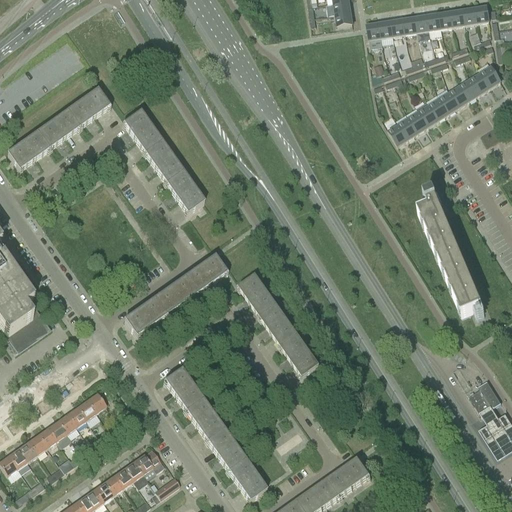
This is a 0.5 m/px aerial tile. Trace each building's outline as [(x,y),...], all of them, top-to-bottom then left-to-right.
[(325,0),(327,8),(333,8),(348,5),(347,0),(325,0)] [(333,8),(335,19),(350,17),(348,5),(333,8)] [(486,12),(474,14),(476,29),(488,27),(486,12)] [(474,14),(462,16),(464,30),(476,29),(474,14)] [(462,16),(450,17),(452,32),(464,30),(462,16)] [(350,17),(335,19),(337,32),(352,29),(350,17)] [(450,17),(438,19),(440,34),(452,32),(450,17)] [(438,19),(426,21),(428,36),(440,34),(438,19)] [(426,21),(414,23),(416,38),(428,36),(426,21)] [(414,23),(402,25),(404,40),(416,38),(414,23)] [(402,25),(390,27),(392,42),(404,40),(402,25)] [(390,27),(378,29),(381,49),(393,47),(392,42),(390,27)] [(378,29),(366,30),(367,36),(368,45),(369,53),(372,53),(372,55),(380,54),(379,52),(382,51),(381,49),(378,29)] [(477,36),(469,39),(474,53),(482,51),(480,46),(477,36)] [(381,70),(374,73),(376,78),(377,80),(381,79),(384,77),(381,70)] [(491,72),(480,79),(489,93),(500,87),(491,72)] [(505,73),(501,79),(506,83),(510,76),(505,73)] [(376,78),(370,79),(372,89),(383,85),(382,81),(381,79),(377,80),(376,78)] [(480,79),(470,85),(479,100),(489,93),(480,79)] [(470,85),(459,91),(469,106),(479,100),(470,85)] [(459,91),(449,98),(459,113),(469,106),(459,91)] [(96,96),(66,117),(67,118),(79,135),(79,134),(108,113),(109,114),(110,114),(98,97),(97,96),(96,96)] [(449,98),(439,104),(448,119),(459,113),(449,98)] [(436,99),(426,106),(429,111),(438,125),(448,119),(439,104),(436,99)] [(429,111),(419,117),(428,132),(438,125),(429,111)] [(66,117),(37,138),(37,140),(49,156),(50,156),(49,155),(78,134),(79,135),(67,118),(66,117)] [(138,118),(121,130),(121,131),(123,130),(144,159),(142,160),(143,161),(160,149),(160,148),(139,118),(140,118),(139,117),(138,118)] [(419,117),(408,123),(418,138),(428,132),(419,117)] [(408,123),(398,130),(407,145),(418,138),(408,123)] [(385,131),(384,131),(388,136),(397,151),(407,145),(398,130),(395,125),(385,131)] [(7,159),(6,160),(19,178),(20,178),(19,176),(48,155),(49,157),(49,156),(37,140),(37,138),(7,159)] [(160,149),(143,161),(144,160),(165,189),(164,190),(164,191),(181,179),(181,178),(160,148),(160,149)] [(181,179),(164,191),(165,190),(166,190),(186,219),(185,220),(185,221),(202,209),(203,208),(202,208),(181,178),(181,179)] [(461,323),(471,318),(476,317),(478,323),(484,320),(481,313),(479,314),(436,211),(441,209),(442,210),(442,209),(442,208),(441,208),(439,203),(440,203),(436,196),(432,198),(433,200),(423,204),(427,214),(417,218),(461,323)] [(185,282),(184,283),(196,301),(197,301),(196,300),(225,279),(226,280),(227,280),(214,262),(209,266),(198,273),(191,278),(185,282)] [(0,331),(7,342),(8,341),(8,342),(7,343),(7,344),(9,342),(15,353),(46,336),(32,311),(33,311),(33,310),(25,315),(24,314),(31,308),(0,264),(0,331)] [(255,282),(237,295),(239,294),(260,323),(260,324),(258,325),(259,325),(275,313),(276,312),(255,282),(256,282),(255,282)] [(154,304),(166,322),(167,322),(166,321),(195,300),(196,301),(184,283),(168,294),(161,299),(154,304)] [(131,320),(123,326),(136,344),(137,344),(136,342),(165,321),(166,323),(166,322),(154,304),(139,315),(138,315),(131,320)] [(275,313),(259,325),(260,324),(281,353),(279,355),(280,355),(297,343),(297,342),(276,312),(275,313)] [(297,343),(280,355),(281,354),(302,383),(301,385),(319,372),(318,372),(297,342),(297,343)] [(174,379),(162,388),(163,388),(164,387),(185,417),(184,418),(201,406),(180,376),(181,375),(180,375),(174,379)] [(491,413),(493,412),(495,410),(500,407),(487,386),(482,389),(478,392),(480,394),(468,401),(473,409),(474,409),(475,410),(481,419),(491,412),(491,413)] [(89,403),(86,405),(95,419),(105,412),(96,398),(95,399),(95,398),(88,402),(89,403)] [(81,407),(75,411),(85,426),(95,419),(86,405),(82,408),(81,407)] [(201,406),(184,418),(185,417),(206,446),(206,447),(205,448),(222,436),(201,406)] [(69,417),(66,419),(76,433),(85,426),(75,411),(69,416),(69,417)] [(499,425),(491,413),(491,412),(481,419),(479,420),(487,432),(479,438),(497,468),(511,458),(511,431),(505,421),(499,425)] [(62,421),(55,425),(66,440),(76,433),(66,419),(63,422),(62,421)] [(50,431),(46,433),(56,447),(66,440),(55,425),(49,430),(50,431)] [(42,434),(36,439),(46,454),(56,447),(46,433),(43,435),(42,434)] [(112,435),(108,438),(112,443),(116,441),(112,435)] [(222,436),(205,448),(207,447),(228,477),(226,478),(243,466),(222,436)] [(112,443),(108,438),(104,440),(109,446),(112,443)] [(30,445),(27,447),(37,460),(46,454),(36,439),(29,444),(30,445)] [(23,448),(16,453),(27,467),(37,460),(27,447),(23,449),(23,448)] [(93,449),(89,451),(93,457),(97,455),(93,449)] [(11,459),(7,461),(17,474),(27,467),(16,453),(10,457),(11,459)] [(136,464),(133,467),(143,480),(146,484),(163,472),(151,455),(144,460),(143,459),(143,460),(142,459),(136,463),(136,464)] [(0,464),(0,471),(7,481),(10,486),(20,479),(17,474),(7,461),(4,463),(3,462),(0,464)] [(73,462),(69,465),(73,471),(77,468),(73,462)] [(357,465),(327,487),(340,505),(340,504),(338,502),(368,481),(370,484),(370,483),(357,465)] [(243,466),(226,478),(228,477),(249,507),(247,508),(266,496),(265,495),(264,496),(243,466)] [(147,487),(143,480),(133,467),(130,469),(129,468),(122,472),(133,487),(137,493),(147,487)] [(117,478),(113,481),(123,494),(133,487),(122,472),(116,477),(117,478)] [(109,482),(103,486),(113,501),(123,494),(113,481),(110,483),(109,482)] [(179,490),(173,482),(154,496),(155,498),(160,504),(179,490)] [(97,492),(94,494),(103,508),(113,501),(103,486),(96,491),(97,492)] [(327,487),(297,508),(300,511),(323,511),(338,502),(340,505),(327,487)] [(90,496),(83,500),(91,511),(97,511),(103,508),(94,494),(90,497),(90,496)] [(160,504),(155,498),(151,501),(156,507),(160,504)] [(77,506),(74,508),(76,511),(91,511),(83,500),(77,505),(77,506)]
